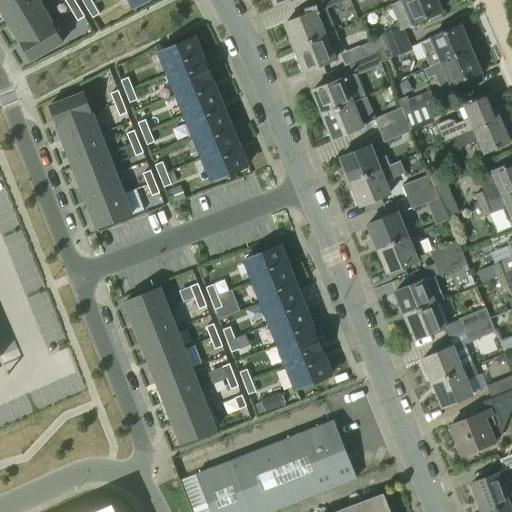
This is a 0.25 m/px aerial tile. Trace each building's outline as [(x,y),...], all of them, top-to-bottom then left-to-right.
[(0,8),(8,22),(40,4),(37,0),(3,0),(0,2),(0,8)] [(78,6),(74,0),(64,0),(71,10),(78,6)] [(81,0),(87,8),(94,4),(91,0),(81,0)] [(314,10),(284,23),(294,47),(335,30),(326,8),(345,0),(318,0),(322,10),(316,13),(314,10)] [(371,41),(375,50),(406,37),(402,28),(411,24),(440,11),(434,0),(400,0),(389,5),(397,22),(394,24),(396,28),(379,35),(370,39),(371,41)] [(19,41),(51,22),(40,4),(8,22),(19,41)] [(99,14),(94,4),(87,8),(92,18),(99,14)] [(84,16),(78,6),(71,10),(77,20),(84,16)] [(62,42),(51,22),(19,41),(31,60),(62,42)] [(459,25),(420,42),(430,66),(469,49),(459,25)] [(335,30),(294,47),(304,71),(335,59),(329,44),(339,40),(335,30)] [(203,59),(194,37),(158,52),(168,74),(203,59)] [(406,37),(375,50),(376,53),(379,61),(411,48),(406,37)] [(376,53),(375,50),(371,41),(363,45),(368,56),(376,53)] [(129,42),(109,47),(111,57),(132,51),(129,42)] [(469,49),(430,66),(440,90),(451,85),(480,73),(469,49)] [(368,56),(349,64),(354,76),(381,64),(379,61),(376,53),(368,56)] [(212,80),(203,59),(168,74),(176,95),(212,80)] [(342,77),(312,90),(322,114),(361,98),(352,75),(342,78),(342,77)] [(120,80),(125,91),(132,88),(128,77),(120,80)] [(221,102),(212,80),(176,95),(185,116),(221,102)] [(137,99),(132,88),(125,91),(129,103),(137,99)] [(122,101),(118,90),(110,93),(114,104),(122,101)] [(83,92),(49,105),(57,126),(91,113),(83,92)] [(401,107),(374,118),(379,129),(405,119),(416,115),(414,111),(434,102),(429,92),(399,104),(401,107)] [(439,131),(428,136),(431,144),(442,139),(443,141),(499,117),(488,93),(462,105),(468,118),(439,131)] [(361,98),(322,114),(332,138),(362,126),(361,125),(370,121),(361,98)] [(127,112),(122,101),(114,104),(119,116),(127,112)] [(229,123),(221,102),(185,116),(194,137),(229,123)] [(99,133),(91,113),(57,126),(65,146),(99,133)] [(499,117),(443,141),(448,152),(477,139),(483,153),(509,142),(499,117)] [(137,122),(142,134),(150,131),(145,119),(137,122)] [(405,119),(379,129),(383,141),(410,130),(405,119)] [(202,158),(238,144),(229,123),(194,137),(202,158)] [(138,141),(134,130),(126,133),(131,144),(138,141)] [(154,142),(150,131),(142,134),(146,145),(154,142)] [(107,153),(99,133),(65,146),(73,167),(107,153)] [(143,153),(138,141),(131,144),(135,156),(143,153)] [(247,165),(238,144),(202,158),(211,180),(247,165)] [(369,145),(340,157),(349,181),(387,165),(384,156),(376,160),(369,145)] [(115,174),(107,153),(73,167),(81,187),(115,174)] [(154,165),(159,176),(167,173),(162,162),(154,165)] [(484,191),(474,195),(479,206),(511,191),(511,162),(478,177),(484,191)] [(387,165),(349,181),(359,205),(389,192),(380,170),(388,166),(387,165)] [(154,181),(150,170),(142,173),(147,184),(154,181)] [(171,184),(167,173),(159,176),(164,187),(171,184)] [(123,194),(115,174),(81,187),(89,207),(123,194)] [(428,174),(402,185),(406,196),(433,185),(428,174)] [(159,193),(154,181),(147,184),(152,196),(159,193)] [(433,185),(406,196),(411,208),(438,197),(433,185)] [(511,191),(479,206),(483,216),(506,206),(511,220),(511,191)] [(131,215),(123,194),(89,207),(97,228),(131,215)] [(397,211),(367,224),(377,247),(406,235),(397,211)] [(406,235),(377,247),(387,272),(416,260),(416,258),(425,255),(419,241),(410,244),(406,235)] [(457,241),(433,251),(437,262),(461,252),(457,241)] [(511,250),(511,256),(492,265),(496,276),(511,269),(511,241),(508,243),(511,250)] [(280,245),(244,259),(253,282),(289,268),(280,245)] [(437,262),(442,273),(466,263),(461,252),(437,262)] [(297,289),(289,268),(253,282),(261,303),(297,289)] [(511,269),(496,276),(501,287),(505,285),(510,298),(507,300),(511,310),(511,309),(511,269)] [(420,280),(394,291),(404,314),(434,302),(444,298),(435,276),(434,274),(420,280)] [(202,295),(197,283),(190,286),(194,298),(202,295)] [(205,287),(210,299),(218,296),(213,284),(205,287)] [(167,308),(159,287),(125,301),(133,322),(167,308)] [(306,310),(297,289),(261,303),(270,324),(306,310)] [(206,306),(202,295),(194,298),(199,309),(206,306)] [(222,307),(218,296),(210,299),(214,310),(222,307)] [(434,302),(404,314),(414,339),(444,327),(434,302)] [(175,328),(167,308),(133,322),(141,342),(175,328)] [(485,308),(458,319),(462,330),(489,319),(485,308)] [(314,331),(306,310),(270,324),(278,345),(314,331)] [(489,319),(462,330),(467,342),(494,331),(489,319)] [(218,335),(213,324),(206,327),(210,338),(218,335)] [(222,330),(227,341),(234,338),(230,327),(222,330)] [(183,349),(175,328),(141,342),(149,362),(183,349)] [(323,354),(314,331),(278,345),(287,368),(323,354)] [(222,346),(218,335),(210,338),(215,349),(222,346)] [(239,349),(234,338),(227,341),(231,352),(239,349)] [(451,346),(422,358),(431,381),(461,369),(451,346)] [(191,369),(183,349),(149,362),(157,382),(191,369)] [(331,374),(323,354),(287,368),(295,388),(331,374)] [(234,375),(229,364),(222,367),(226,378),(234,375)] [(461,369),(431,381),(442,406),(471,394),(465,380),(476,375),(472,365),(461,369)] [(199,389),(191,369),(157,382),(165,402),(199,389)] [(239,372),(244,385),(252,382),(247,369),(239,372)] [(511,374),(485,385),(490,397),(511,388),(511,374)] [(238,386),(234,375),(226,378),(230,389),(238,386)] [(256,391),(252,382),(244,385),(248,394),(256,391)] [(489,408),(449,425),(461,454),(494,441),(485,419),(492,416),(495,423),(500,421),(495,409),(511,402),(511,388),(490,397),(485,399),(489,408)] [(207,409),(199,389),(165,402),(173,422),(207,409)] [(260,399),(265,411),(282,404),(277,393),(260,399)] [(246,406),(242,395),(234,398),(238,409),(246,406)] [(215,430),(207,409),(173,422),(181,443),(215,430)] [(333,420),(196,474),(180,480),(192,511),(268,511),(356,478),(333,420)] [(511,453),(499,458),(504,471),(511,467),(511,453)] [(473,485),(470,486),(475,499),(477,498),(483,511),(509,502),(511,500),(511,480),(502,484),(498,472),(471,481),(473,485)] [(383,493),(333,511),(386,511),(380,495),(384,494),(383,493)] [(511,511),(511,509),(509,502),(483,511),(482,511),(511,511)]
